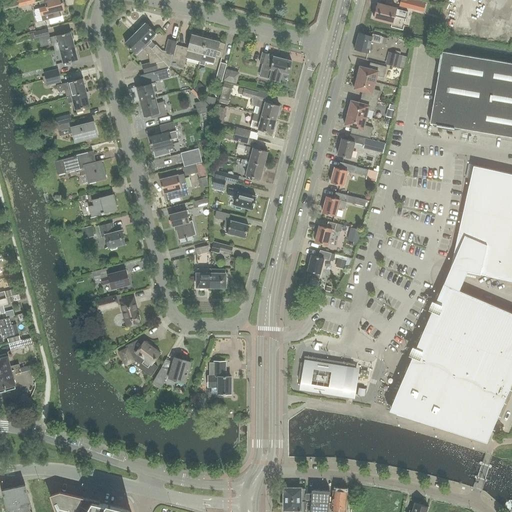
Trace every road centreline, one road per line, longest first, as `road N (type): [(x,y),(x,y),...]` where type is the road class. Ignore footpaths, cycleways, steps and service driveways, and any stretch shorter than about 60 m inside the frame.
road 1 (residential): [(314,45),(244,312),(234,324),(188,324),(172,316),(154,260),(97,20),(103,0)]
road 2 (residential): [(278,251),(294,246),(358,0)]
road 3 (unclassified): [(267,470),(375,479),(487,511)]
road 4 (secondary): [(331,49),(278,251)]
road 5 (secondary): [(267,470),(272,277)]
road 6 (secondary): [(272,277),(259,345),(254,468)]
road 7 (residential): [(140,0),(314,45)]
road 8 (residential): [(150,472),(0,426)]
road 9 (residential): [(0,471),(51,469),(145,490)]
